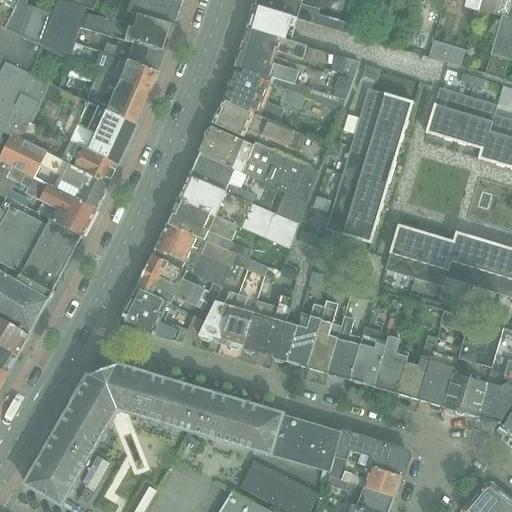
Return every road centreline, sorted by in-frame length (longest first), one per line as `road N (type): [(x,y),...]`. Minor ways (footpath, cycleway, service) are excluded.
road 1 (residential): [(81,328),(259,383),(289,401),(447,442)]
road 2 (tertiary): [(81,328),(151,185),(223,0)]
road 3 (tertiary): [(0,461),(81,328)]
